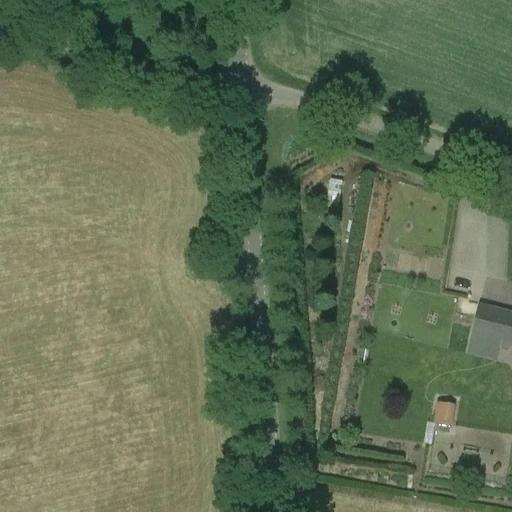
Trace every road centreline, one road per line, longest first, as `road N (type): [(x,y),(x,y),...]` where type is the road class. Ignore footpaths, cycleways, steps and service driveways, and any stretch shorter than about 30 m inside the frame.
road 1 (tertiary): [(281,511),(244,82)]
road 2 (unclassified): [(511,175),(244,82)]
road 3 (unclassified): [(0,33),(64,31),(244,82)]
